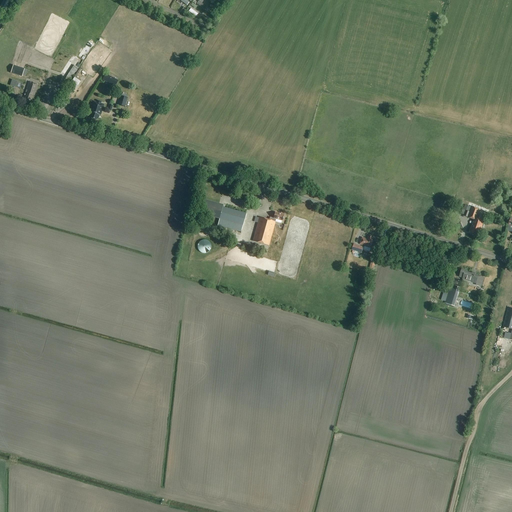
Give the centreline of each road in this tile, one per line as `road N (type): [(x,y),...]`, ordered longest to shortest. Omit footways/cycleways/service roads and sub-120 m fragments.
road 1 (unclassified): [(511,263),(0,106)]
road 2 (track): [(511,372),(482,404),(454,511)]
